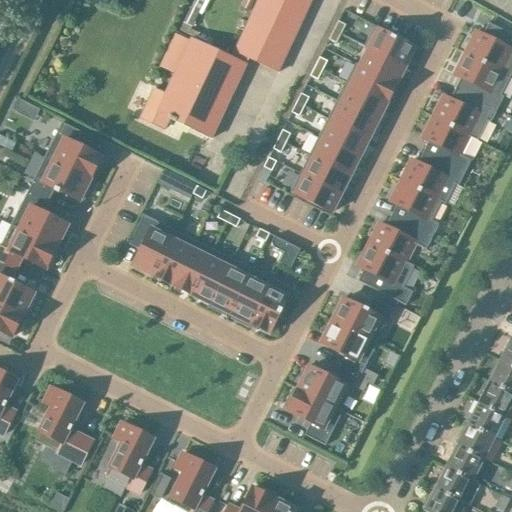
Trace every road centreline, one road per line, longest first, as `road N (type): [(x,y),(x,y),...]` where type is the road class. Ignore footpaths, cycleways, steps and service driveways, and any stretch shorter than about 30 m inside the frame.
road 1 (residential): [(335,248),(449,22),(402,0)]
road 2 (residential): [(384,511),(511,256)]
road 3 (residential): [(38,347),(238,449)]
road 4 (residential): [(81,259),(281,359)]
road 5 (residential): [(238,449),(363,511)]
road 6 (residential): [(281,359),(335,248)]
